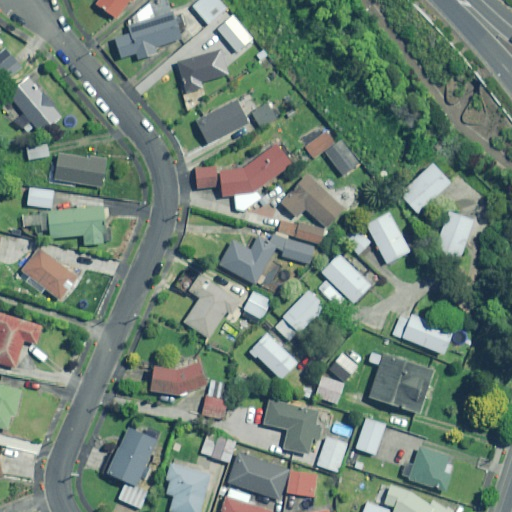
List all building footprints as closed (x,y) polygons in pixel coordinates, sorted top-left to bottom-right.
[(98,0),(96,4),(117,19),(131,0),(98,0)] [(207,24),(226,8),(218,0),(199,0),(192,7),(207,24)] [(129,27),(137,51),(151,46),(152,50),(183,40),(174,13),(129,27)] [(251,39),(232,16),(216,30),(235,52),(251,39)] [(0,52),(0,84),(21,67),(5,48),(0,52)] [(227,75),(220,49),(175,61),(184,93),(201,89),(200,82),(227,75)] [(23,115),(14,122),(25,135),(33,128),(40,135),(60,117),(27,79),(7,96),(23,115)] [(248,124),(236,100),(195,121),(207,145),(248,124)] [(276,119),(267,104),(251,113),(260,129),(276,119)] [(313,159),(334,143),(325,132),(304,148),(313,159)] [(340,140),(324,152),(342,176),(358,164),(340,140)] [(45,144),(25,148),(27,161),(48,157),(45,144)] [(242,169),(218,172),(221,198),(233,196),(235,209),(242,211),(260,198),(255,192),(291,165),(276,144),(242,169)] [(88,159),(57,154),(53,180),(100,187),(104,160),(89,157),(88,159)] [(449,185),(431,165),(399,194),(417,214),(449,185)] [(217,187),(215,167),(195,169),(197,189),(217,187)] [(343,209),(306,175),(279,203),(296,219),(304,209),(325,229),(343,209)] [(53,191),(29,188),(27,205),(51,208),(53,191)] [(102,208),(47,213),(49,239),(83,236),(84,245),(102,244),(101,235),(104,234),(102,208)] [(472,222),(447,213),(433,254),(458,263),(472,222)] [(409,252),(388,214),(365,226),(386,264),(409,252)] [(280,221),(277,232),(319,245),(324,231),(298,223),(298,226),(280,221)] [(371,243),(355,226),(342,238),(358,255),(371,243)] [(276,248),(283,252),(286,240),(273,234),(269,243),(257,236),(250,251),(232,241),(219,266),(254,286),(276,248)] [(314,248),(286,240),(283,252),(281,257),(309,265),(314,248)] [(28,278),(25,282),(40,294),(44,289),(59,301),(76,278),(38,248),(19,271),(28,278)] [(371,286),(339,255),(322,274),(353,304),(371,286)] [(240,302),(198,275),(188,292),(199,299),(182,323),(208,340),(226,312),(231,316),(240,302)] [(348,304),(326,281),(319,288),(341,311),(348,304)] [(309,291),(281,321),(275,315),(269,321),(291,342),(292,343),(316,317),(319,319),(328,309),(309,291)] [(270,301),(253,292),(244,310),(260,319),(270,301)] [(41,327),(0,315),(0,364),(14,369),(22,341),(35,345),(41,327)] [(412,316),(410,321),(401,317),(394,335),(444,355),(453,332),(412,316)] [(266,334),(249,352),(256,359),(258,357),(282,380),(297,364),(266,334)] [(433,373),(371,353),(368,363),(378,366),(367,400),(419,417),(433,373)] [(341,354),(328,370),(343,383),(356,367),(341,354)] [(206,386),(198,363),(175,371),(152,367),(149,392),(177,396),(206,386)] [(336,405),(342,385),(322,378),(315,399),(336,405)] [(20,391),(0,386),(0,429),(6,431),(9,416),(14,417),(20,391)] [(310,399),(312,391),(300,387),(298,396),(310,399)] [(222,419),(226,401),(205,397),(201,415),(222,419)] [(315,428),(318,413),(268,401),(263,425),(287,431),(282,450),(307,455),(311,439),(318,441),(320,429),(315,428)] [(384,426),(365,420),(355,450),(374,456),(384,426)] [(135,488),(156,441),(127,429),(118,450),(117,449),(105,476),(124,484),(135,488)] [(236,444),(208,434),(201,453),(229,463),(236,444)] [(347,445),(326,438),(317,466),(338,473),(347,445)] [(443,473),(449,457),(419,447),(413,466),(405,463),(401,476),(409,479),(408,480),(445,492),(450,476),(443,473)] [(289,471),(237,454),(227,484),(279,501),(289,471)] [(201,511),(211,476),(169,465),(165,481),(169,482),(165,495),(173,497),(170,511),(201,511)] [(316,476),(290,472),(286,494),(313,498),(316,476)] [(135,488),(124,484),(117,500),(140,509),(147,493),(135,488)] [(447,511),(433,502),(430,507),(409,493),(390,487),(384,505),(394,508),(392,511),(447,511)] [(249,497),(229,491),(222,511),(268,511),(247,505),(249,497)] [(388,511),(389,511),(366,503),(363,511),(388,511)]
